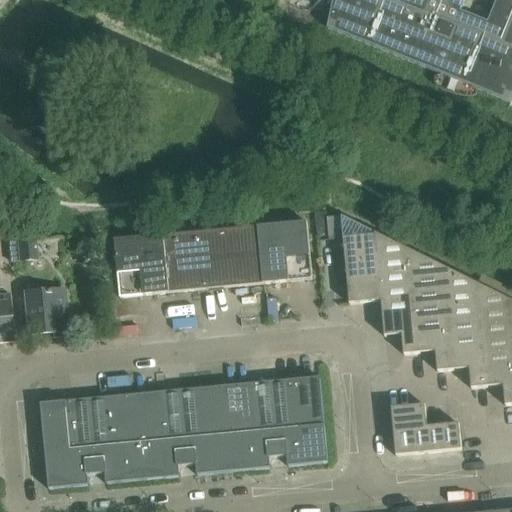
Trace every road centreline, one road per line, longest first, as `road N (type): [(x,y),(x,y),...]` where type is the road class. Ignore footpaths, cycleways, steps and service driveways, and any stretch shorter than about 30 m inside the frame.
road 1 (residential): [(25,511),(12,381),(348,352),(362,493)]
road 2 (residential): [(120,511),(362,493)]
road 3 (residential): [(362,493),(511,476)]
